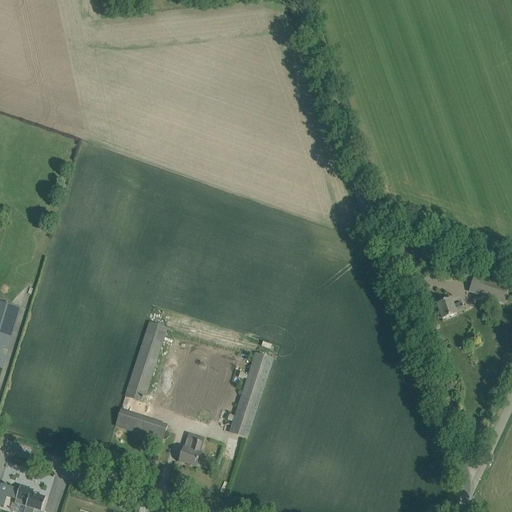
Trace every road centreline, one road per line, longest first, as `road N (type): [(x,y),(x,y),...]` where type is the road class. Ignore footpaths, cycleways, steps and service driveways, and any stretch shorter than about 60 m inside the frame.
road 1 (unclassified): [(470,489),(298,0)]
road 2 (tertiary): [(206,511),(0,442)]
road 3 (track): [(378,226),(511,271)]
